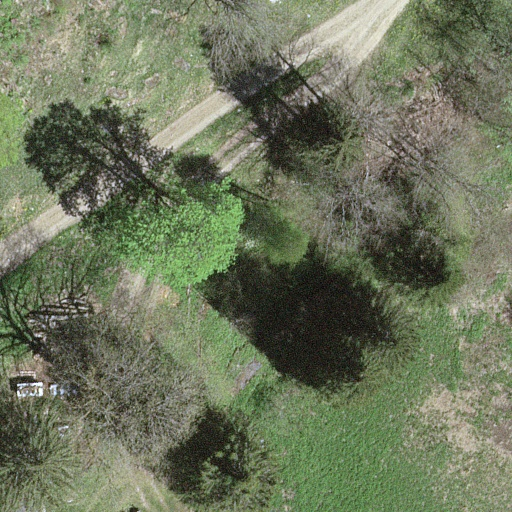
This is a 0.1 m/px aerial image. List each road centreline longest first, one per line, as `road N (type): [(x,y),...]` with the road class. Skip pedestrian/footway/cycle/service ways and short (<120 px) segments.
road 1 (track): [(241,139),(47,278),(0,332)]
road 2 (track): [(241,139),(386,0)]
